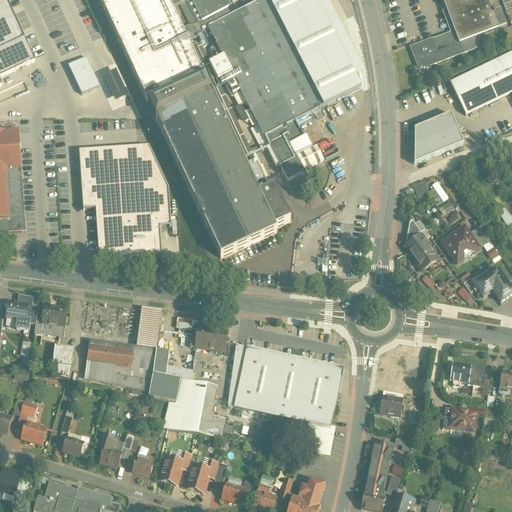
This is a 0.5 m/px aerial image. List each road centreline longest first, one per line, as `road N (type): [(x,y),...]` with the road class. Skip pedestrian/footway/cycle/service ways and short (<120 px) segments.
road 1 (tertiary): [(0,269),(282,307)]
road 2 (tertiary): [(381,235),(389,140),(368,0)]
road 3 (residential): [(139,495),(0,454)]
road 4 (tertiary): [(362,388),(340,511)]
